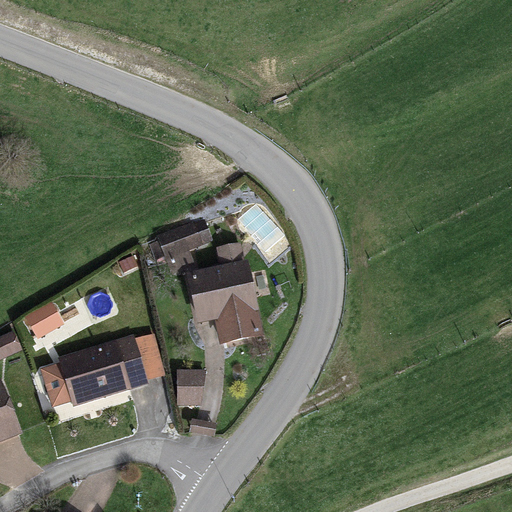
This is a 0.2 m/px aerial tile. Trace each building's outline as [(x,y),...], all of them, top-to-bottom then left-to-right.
[(201,227),(159,240),(165,258),(207,244),(201,227)] [(244,263),(190,274),(199,319),(217,315),(222,341),(259,333),(244,263)] [(56,303),(21,322),(31,340),(66,320),(56,303)] [(145,335),(60,360),(74,405),(144,384),(139,365),(153,361),(145,335)] [(11,340),(0,344),(0,360),(16,353),(11,340)] [(203,371),(178,371),(179,405),(199,405),(203,371)] [(0,386),(0,441),(18,435),(0,386)]
